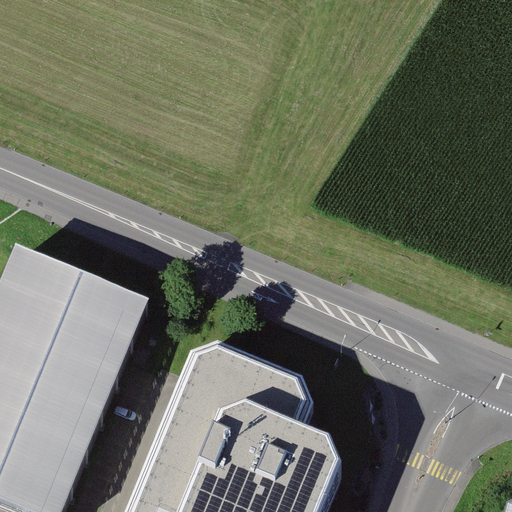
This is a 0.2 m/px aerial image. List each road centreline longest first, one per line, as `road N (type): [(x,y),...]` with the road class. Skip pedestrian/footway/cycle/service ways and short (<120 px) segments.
road 1 (primary): [(0,170),(470,369)]
road 2 (track): [(330,0),(220,262)]
road 3 (unclassified): [(408,511),(470,369)]
